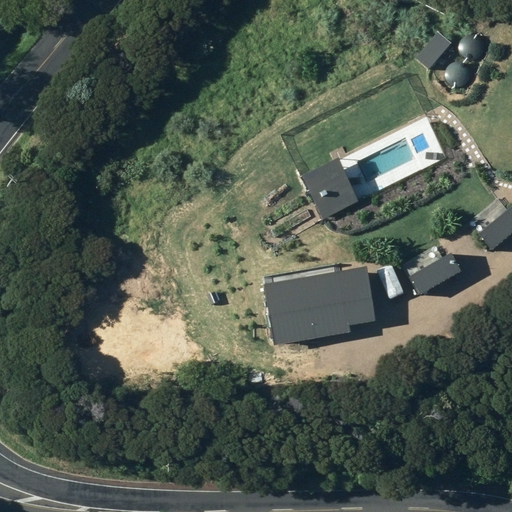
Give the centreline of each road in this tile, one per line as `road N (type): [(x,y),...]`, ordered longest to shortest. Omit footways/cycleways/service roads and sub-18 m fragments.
road 1 (tertiary): [(212,511),(422,502),(478,511)]
road 2 (tertiary): [(91,0),(0,111)]
